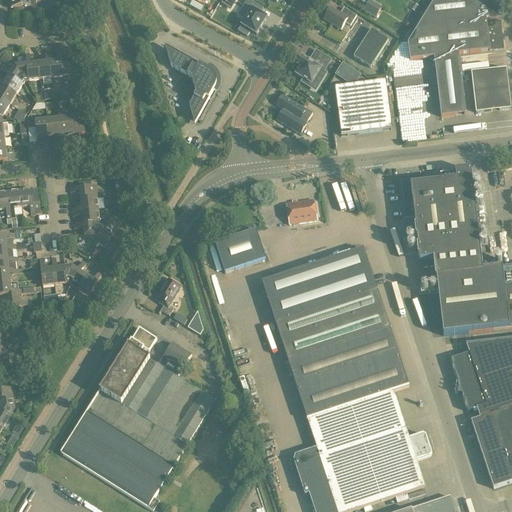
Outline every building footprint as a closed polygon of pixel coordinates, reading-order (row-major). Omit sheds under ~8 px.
[(9,0),(11,9),(24,8),(25,15),(41,13),(41,5),(37,6),(36,0),(9,0)] [(59,0),(61,11),(69,10),(67,0),(59,0)] [(486,22),(485,10),(468,0),(435,0),(408,45),(410,61),(434,58),(441,117),(466,115),(459,56),(504,50),(500,24),(493,21),(486,22)] [(376,19),(382,9),(370,1),(363,11),(376,19)] [(239,27),(237,32),(245,36),(251,40),(261,23),(254,19),(257,14),(242,5),(232,22),(239,27)] [(341,14),(330,9),(324,20),(342,30),(346,23),(351,26),(357,16),(344,9),(341,14)] [(372,68),(390,39),(372,28),(354,57),(372,68)] [(62,61),(61,48),(56,48),(57,53),(58,62),(50,63),(52,80),(64,78),(62,61)] [(171,51),(166,48),(168,57),(170,67),(186,76),(192,79),(191,80),(193,86),(192,86),(192,87),(193,87),(195,93),(196,94),(193,100),(189,106),(193,119),(195,126),(197,121),(199,122),(198,124),(199,124),(215,94),(216,93),(216,92),(215,93),(213,92),(214,91),(214,90),(215,89),(216,88),(216,87),(216,85),(217,84),(217,83),(216,81),(216,80),(216,79),(215,78),(214,76),(214,75),(213,74),(212,74),(210,73),(209,72),(208,71),(209,70),(209,69),(208,69),(170,48),(171,49),(171,51)] [(4,54),(0,60),(8,64),(11,58),(4,54)] [(50,63),(49,54),(45,54),(46,63),(38,64),(40,81),(52,80),(50,63)] [(313,64),(302,58),(298,65),(301,67),(296,75),(304,80),(302,83),(309,87),(316,77),(319,78),(330,60),(319,54),(313,64)] [(40,81),(38,64),(30,65),(29,56),(25,56),(26,65),(28,83),(40,81)] [(64,78),(64,81),(72,80),(73,86),(77,86),(74,60),(62,61),(64,78)] [(24,83),(28,83),(26,65),(14,67),(10,73),(2,68),(0,71),(0,72),(7,77),(8,77),(22,86),(24,83)] [(349,68),(341,79),(347,84),(357,82),(361,76),(349,68)] [(476,113),(511,109),(506,70),(471,74),(476,113)] [(15,96),(22,86),(8,77),(7,77),(3,84),(0,81),(0,86),(1,87),(15,96)] [(343,136),(394,130),(390,105),(388,82),(337,88),(340,112),(343,136)] [(0,100),(9,107),(15,96),(1,87),(0,89),(0,100)] [(45,101),(53,100),(54,100),(53,90),(44,91),(45,101)] [(26,113),(31,102),(17,96),(14,104),(18,106),(17,109),(26,113)] [(312,114),(306,110),(283,96),(276,106),(283,110),(277,120),(300,135),(306,124),(306,125),(312,114)] [(0,114),(3,117),(9,107),(0,100),(0,114)] [(71,118),(72,135),(85,134),(82,108),(78,108),(78,115),(70,116),(70,118),(71,118)] [(71,118),(70,118),(63,119),(62,110),(57,110),(58,120),(59,120),(60,136),(61,136),(72,135),(71,118)] [(18,111),(15,119),(24,122),(27,114),(18,111)] [(62,145),(61,136),(60,136),(59,120),(58,120),(47,121),(49,138),(56,137),(57,146),(62,145)] [(41,139),(49,138),(47,121),(34,122),(35,127),(28,128),(29,140),(36,139),(37,148),(42,148),(41,139)] [(0,137),(3,137),(9,137),(7,124),(2,125),(2,126),(0,125),(0,137)] [(455,174),(401,181),(405,218),(415,217),(420,261),(421,261),(422,268),(434,267),(435,277),(436,277),(443,336),(511,328),(511,268),(482,272),(471,181),(470,171),(455,173),(455,174)] [(80,201),(97,200),(95,187),(69,190),(70,195),(79,194),(80,201)] [(35,217),(35,216),(41,215),(38,197),(32,197),(32,191),(20,192),(21,209),(29,208),(30,217),(35,217)] [(14,210),(21,209),(20,192),(8,193),(11,219),(15,219),(14,210)] [(6,220),(11,219),(8,193),(0,194),(0,211),(5,211),(6,220)] [(72,215),(98,212),(97,200),(80,201),(81,209),(72,210),(72,215)] [(290,226),(317,222),(313,201),(287,205),(290,226)] [(83,226),(99,224),(98,212),(72,215),(73,219),(82,218),(83,225),(83,226)] [(94,244),(103,229),(100,227),(99,224),(83,226),(83,225),(74,226),(74,231),(83,230),(84,237),(94,244)] [(105,250),(114,236),(103,229),(94,244),(90,251),(93,254),(98,246),(105,250)] [(256,231),(215,245),(224,274),(266,260),(256,231)] [(0,249),(7,248),(6,241),(15,240),(14,235),(0,236),(0,249)] [(114,236),(105,250),(111,254),(107,262),(110,264),(124,242),(114,236)] [(41,244),(33,245),(34,254),(36,253),(42,253),(41,244)] [(0,249),(0,261),(8,260),(7,253),(16,252),(27,250),(26,246),(7,248),(0,249)] [(390,330),(378,292),(365,252),(257,289),(269,327),(276,325),(288,364),(317,449),(295,456),(294,462),(305,495),(309,494),(314,511),(352,511),(425,488),(416,462),(430,458),(432,454),(426,436),(423,435),(409,439),(394,393),(409,387),(390,330)] [(17,259),(8,260),(0,261),(0,273),(9,272),(9,265),(18,264),(17,259)] [(67,285),(65,268),(57,269),(56,260),(51,261),(52,270),(53,269),(55,286),(67,285)] [(53,269),(52,270),(45,270),(43,261),(39,262),(42,288),(55,286),(53,269)] [(72,288),(81,273),(86,265),(82,263),(77,270),(72,267),(65,268),(67,285),(72,288)] [(0,285),(11,284),(10,276),(19,275),(18,271),(9,272),(0,273),(0,285)] [(78,292),(87,277),(81,273),(72,288),(78,292)] [(87,277),(78,292),(88,298),(102,275),(98,273),(93,281),(87,277)] [(169,281),(159,297),(163,299),(161,303),(165,305),(160,312),(169,317),(174,310),(168,307),(180,288),(169,281)] [(0,297),(19,295),(19,296),(21,295),(21,291),(12,292),(11,284),(0,285),(0,297)] [(20,303),(19,296),(19,295),(0,297),(0,299),(1,309),(27,306),(26,303),(20,303)] [(200,336),(203,332),(197,313),(188,329),(200,336)] [(177,314),(175,320),(186,325),(188,320),(177,314)] [(149,352),(156,340),(140,329),(62,455),(151,511),(164,511),(167,508),(155,500),(192,439),(196,442),(201,434),(197,432),(215,402),(188,384),(178,378),(192,357),(172,344),(159,365),(141,353),(144,349),(149,352)] [(469,354),(451,361),(459,387),(458,395),(462,395),(468,413),(477,410),(480,419),(471,422),(494,489),(511,483),(511,340),(466,346),(469,354)] [(0,357),(0,370),(8,369),(7,357),(0,357)] [(0,403),(12,402),(11,389),(0,390),(0,403)] [(0,414),(8,419),(13,412),(12,402),(0,403),(0,414)] [(0,414),(0,428),(2,430),(8,419),(0,414)] [(17,441),(24,426),(17,424),(11,439),(17,441)] [(454,511),(450,498),(407,511),(454,511)]
